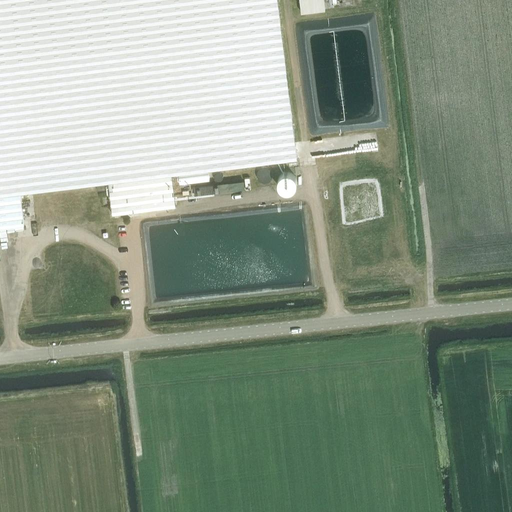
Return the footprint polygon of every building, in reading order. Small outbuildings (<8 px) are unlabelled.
[(0,0),(0,229),(1,229),(16,228),(16,230),(24,229),(24,227),(25,227),(21,195),(97,185),(98,192),(110,190),(110,191),(113,214),(176,207),(173,175),(298,160),(295,142),(277,0),(0,0)] [(324,0),(300,0),(302,13),(325,10),(324,0)] [(264,183),(265,183),(266,183),(267,182),(268,182),(269,182),(270,181),(271,180),(271,179),(272,179),(272,178),(273,177),(273,175),(273,174),(273,173),(273,172),(272,171),(272,170),(271,169),(270,169),(269,168),(268,168),(267,167),(266,167),(265,167),(264,167),(263,167),(262,167),(261,168),(260,169),(259,169),(259,170),(258,171),(258,172),(257,173),(257,174),(257,175),(257,176),(258,177),(258,178),(258,179),(259,180),(260,181),(261,181),(262,182),(263,182),(264,183)] [(286,192),(287,192),(289,192),(290,191),(291,191),(292,190),(293,190),(294,189),(295,188),(296,187),(296,186),(297,185),(297,184),(297,183),(297,181),(297,180),(297,179),(297,178),(296,177),(295,176),(294,175),(293,174),(292,173),(291,173),(290,172),(289,172),(288,172),(286,172),(285,172),(284,173),(283,173),(282,174),(281,174),(280,175),(279,176),(279,177),(278,179),(278,180),(278,181),(278,182),(278,183),(278,185),(279,186),(279,187),(280,188),(281,189),(282,190),(283,190),(284,191),(285,191),(286,192)] [(194,186),(195,194),(219,191),(218,183),(194,186)] [(4,256),(7,270),(18,268),(16,254),(4,256)]
